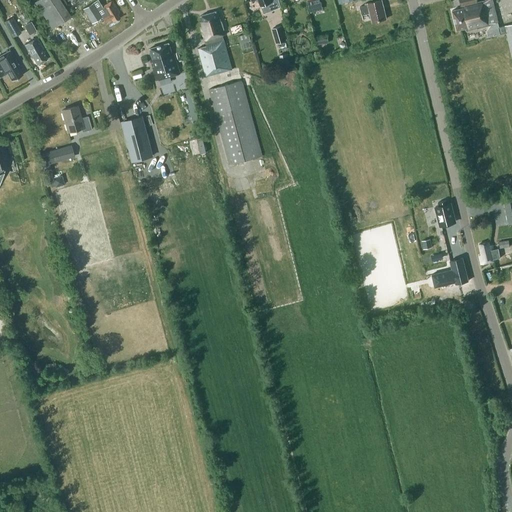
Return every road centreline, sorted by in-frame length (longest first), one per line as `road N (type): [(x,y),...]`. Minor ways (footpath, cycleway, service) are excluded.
road 1 (tertiary): [(511,384),(477,277),(412,0)]
road 2 (unclassified): [(0,110),(145,21)]
